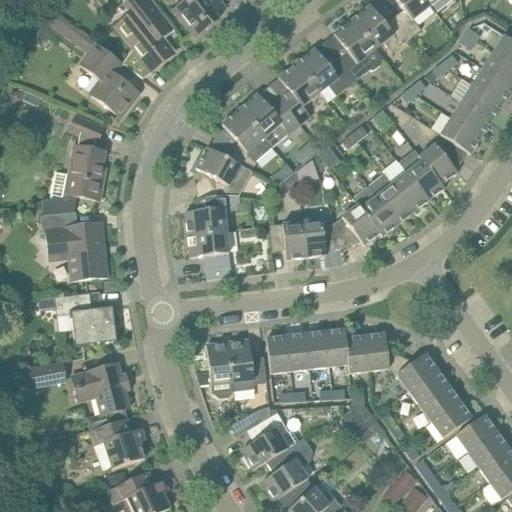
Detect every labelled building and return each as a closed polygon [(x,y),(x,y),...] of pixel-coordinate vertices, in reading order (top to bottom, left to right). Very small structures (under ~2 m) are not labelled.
[(128,16),(114,27),(125,41),(133,51),(122,65),(141,80),(150,73),(174,54),(163,40),(156,32),(167,23),(155,7),(150,1),(149,0),(129,0),(120,7),(128,16)] [(224,8),(217,0),(185,0),(186,1),(173,11),(183,23),(195,38),(210,27),(206,22),(224,8)] [(394,0),(403,11),(394,18),(410,39),(420,31),(412,21),(430,7),(424,0),(394,0)] [(369,7),(351,21),(375,51),(383,44),(391,54),(410,39),(394,18),(385,26),(369,7)] [(95,45),(55,14),(46,26),(44,24),(36,36),(44,42),(50,42),(56,34),(87,56),(79,67),(99,82),(89,95),(120,119),(138,95),(113,76),(122,65),(95,45)] [(382,60),(375,51),(351,21),(333,36),(348,54),(339,62),(355,82),(369,71),(372,72),(379,67),(380,63),(382,60)] [(468,30),(463,38),(475,45),(479,37),(468,30)] [(511,42),(503,37),(493,54),(511,66),(511,42)] [(470,52),(475,45),(463,38),(459,45),(470,52)] [(336,97),(355,82),(339,62),(329,69),(314,50),(296,65),(319,94),(328,87),(336,97)] [(511,66),(493,54),(482,70),(511,89),(511,66)] [(441,64),(447,72),(457,64),(451,57),(441,64)] [(447,72),(441,64),(432,72),(437,80),(447,72)] [(302,108),(319,94),(296,65),(278,79),(292,98),(282,106),(299,126),(310,118),(302,108)] [(472,87),(501,106),(511,89),(482,70),(472,87)] [(409,89),(416,97),(425,90),(419,82),(409,89)] [(491,123),(501,106),(472,87),(461,103),(491,123)] [(406,105),(416,97),(409,89),(399,97),(406,105)] [(18,92),(8,94),(11,104),(21,101),(18,92)] [(257,96),(239,111),(272,149),(289,134),(299,126),(282,106),(272,114),(257,96)] [(480,139),(491,123),(461,103),(450,120),(480,139)] [(272,149),(239,111),(221,126),(237,145),(228,160),(251,173),(256,164),(255,163),(263,157),(272,149)] [(371,119),(377,127),(387,120),(381,112),(371,119)] [(41,218),(65,215),(73,214),(77,198),(99,202),(104,178),(100,178),(105,153),(93,151),(94,144),(96,144),(103,130),(85,121),(75,117),(69,132),(79,136),(77,148),(73,147),(68,177),(71,177),(68,196),(77,198),(41,202),(42,212),(40,212),(41,218)] [(470,156),(480,139),(450,120),(440,136),(445,140),(467,154),(470,156)] [(361,128),(351,135),(357,143),(367,136),(361,128)] [(347,151),(357,143),(351,135),(341,143),(347,151)] [(435,146),(419,158),(441,186),(456,174),(455,172),(467,154),(445,140),(438,150),(435,146)] [(311,141),(302,149),(311,159),(320,152),(311,141)] [(317,155),(322,163),(333,155),(327,147),(317,155)] [(195,187),(196,200),(221,197),(222,198),(237,198),(251,173),(228,160),(206,149),(195,170),(202,174),(195,187)] [(413,151),(398,163),(406,174),(428,202),(443,190),(441,186),(419,158),(413,151)] [(281,170),(281,176),(284,181),(285,180),(292,175),(286,167),(281,170)] [(292,175),(285,180),(292,189),(298,189),(296,172),(292,175)] [(428,202),(406,174),(391,186),(413,214),(428,202)] [(382,175),(367,187),(397,226),(413,214),(391,186),(382,175)] [(381,238),(397,226),(367,187),(351,200),(357,207),(379,235),(381,238)] [(221,197),(196,200),(197,212),(184,214),(185,220),(183,220),(185,237),(226,232),(223,215),(228,214),(233,212),(237,209),(239,203),(238,199),(237,198),(222,198),(221,197)] [(357,207),(334,225),(336,250),(341,250),(360,243),(363,247),(379,235),(357,207)] [(67,230),(65,215),(41,218),(40,218),(42,235),(47,234),(50,258),(69,256),(72,281),(105,277),(100,227),(67,230)] [(322,221),(302,223),(305,259),(325,257),(325,252),(336,250),(334,225),(322,226),(322,221)] [(285,261),(305,259),(302,223),(269,227),(269,233),(272,253),(284,252),(285,261)] [(226,232),(185,237),(187,253),(189,253),(190,259),(203,258),(205,271),(206,282),(231,279),(228,255),(226,232)] [(54,298),(37,300),(39,314),(55,312),(56,318),(71,316),(73,332),(75,348),(96,345),(116,343),(112,310),(100,311),(91,312),(89,295),(69,297),(54,298)] [(348,366),(345,339),(344,331),(325,333),(329,368),(348,366)] [(325,333),(305,335),(309,371),(329,368),(325,333)] [(289,373),(309,371),(305,335),(285,337),(289,373)] [(388,370),(392,373),(399,357),(386,350),(384,335),(365,337),(369,373),(388,370)] [(270,375),(289,373),(285,337),(265,340),(268,360),(270,375)] [(345,339),(348,366),(349,375),(369,373),(365,337),(345,339)] [(248,342),(227,344),(233,394),(253,392),(252,386),(266,385),(263,358),(250,360),(248,342)] [(209,374),(196,375),(199,387),(210,386),(211,395),(219,400),(228,399),(232,394),(233,394),(227,344),(206,347),(209,374)] [(413,364),(399,357),(392,373),(396,376),(407,392),(436,371),(425,355),(413,364)] [(65,383),(62,365),(29,371),(33,389),(65,383)] [(129,409),(117,365),(88,373),(89,373),(71,378),(78,403),(95,399),(100,417),(129,409)] [(407,392),(419,408),(448,387),(436,371),(407,392)] [(419,408),(431,424),(460,403),(448,387),(419,408)] [(319,402),(334,401),(334,391),(318,392),(319,402)] [(334,391),(334,401),(350,400),(349,391),(334,391)] [(292,394),(292,404),(305,403),(304,393),(292,394)] [(292,404),(292,394),(279,395),(280,404),(292,404)] [(364,405),(363,395),(351,396),(352,406),(364,405)] [(460,403),(431,424),(442,440),(471,419),(460,403)] [(371,437),(380,430),(363,407),(351,407),(352,412),(371,437)] [(228,430),(234,440),(247,432),(261,423),(255,413),(228,430)] [(252,471),(265,463),(295,445),(277,415),(261,423),(247,432),(253,443),(242,450),(245,456),(244,457),(252,471)] [(388,430),(396,425),(388,415),(381,420),(388,430)] [(455,437),(466,453),(495,432),(484,416),(455,437)] [(131,433),(127,420),(91,432),(96,446),(103,444),(112,470),(144,460),(137,438),(143,436),(141,430),(131,433)] [(403,435),(396,425),(388,430),(395,441),(403,435)] [(507,448),(495,432),(466,453),(478,469),(507,448)] [(303,440),(295,445),(265,463),(273,475),(262,482),(265,488),(264,489),(273,503),(290,492),(297,503),(313,489),(307,481),(300,469),(307,464),(311,453),(303,440)] [(418,457),(411,446),(404,451),(411,462),(418,457)] [(478,469),(489,485),(511,468),(511,455),(507,448),(478,469)] [(425,482),(433,477),(422,461),(414,467),(425,482)] [(511,493),(511,468),(489,485),(501,501),(507,497),(511,493)] [(123,472),(103,478),(106,487),(126,481),(123,472)] [(405,472),(393,485),(403,494),(415,481),(405,472)] [(113,489),(106,493),(112,506),(120,503),(127,499),(132,511),(165,511),(170,510),(162,495),(168,492),(162,481),(153,485),(147,473),(129,481),(113,489)] [(433,477),(425,482),(437,498),(448,492),(455,487),(451,483),(445,488),(443,485),(440,487),(433,477)] [(342,511),(343,511),(328,493),(322,499),(313,489),(297,503),(286,511),(342,511)] [(413,489),(400,506),(407,511),(417,511),(427,500),(413,489)] [(448,492),(437,498),(446,511),(451,511),(456,509),(448,499),(452,497),(448,492)]
